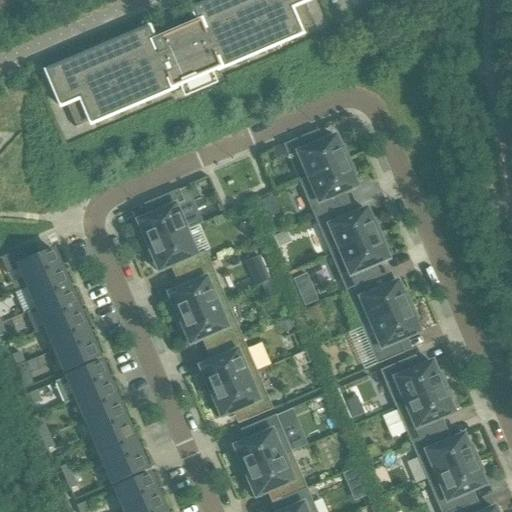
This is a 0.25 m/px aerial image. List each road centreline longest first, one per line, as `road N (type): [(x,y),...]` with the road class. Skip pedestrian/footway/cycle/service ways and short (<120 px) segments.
road 1 (residential): [(213,511),(94,216),(109,198),(335,100),(374,108),(511,423)]
road 2 (residential): [(511,144),(500,0)]
